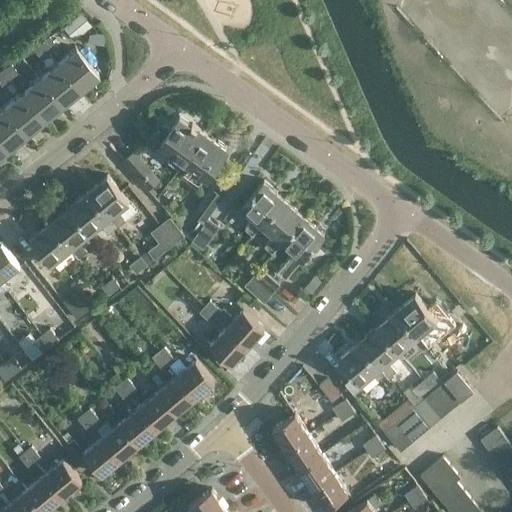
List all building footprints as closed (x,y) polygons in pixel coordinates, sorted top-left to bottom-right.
[(65,27),(74,38),(90,24),(80,13),(65,27)] [(40,41),(49,53),(58,47),(49,35),(40,41)] [(57,62),(79,89),(98,74),(89,63),(102,53),(88,36),(57,62)] [(49,53),(40,41),(32,47),(36,53),(41,59),(49,53)] [(39,76),(61,104),(79,89),(57,62),(39,76)] [(3,69),(11,81),(20,74),(11,63),(3,69)] [(11,81),(3,69),(0,70),(0,82),(3,87),(11,81)] [(20,91),(43,119),(61,104),(39,76),(20,91)] [(2,106),(25,134),(43,119),(20,91),(2,106)] [(0,108),(0,140),(7,149),(25,134),(2,106),(0,108)] [(148,135),(175,153),(175,151),(185,158),(184,160),(185,160),(206,131),(198,125),(198,127),(181,115),(172,127),(168,124),(148,135)] [(206,131),(185,160),(179,169),(185,174),(191,165),(193,166),(194,165),(200,169),(199,171),(208,178),(210,176),(212,177),(221,165),(218,164),(229,148),(206,131)] [(124,160),(149,189),(160,179),(135,151),(124,160)] [(137,209),(108,174),(88,190),(118,226),(137,209)] [(264,178),(240,205),(254,217),(245,227),(252,233),(284,196),(264,178)] [(192,214),(204,223),(223,195),(212,187),(192,214)] [(88,190),(68,205),(91,232),(101,224),(109,233),(118,226),(88,190)] [(284,196),(252,233),(253,234),(262,224),(274,235),(265,244),(272,251),(304,214),(284,196)] [(68,205),(49,220),(71,248),(78,258),(88,250),(81,241),(91,232),(68,205)] [(304,214),(272,251),(273,251),(282,241),(294,252),(278,269),(286,277),(325,232),(304,214)] [(170,216),(161,224),(176,242),(185,235),(170,216)] [(209,217),(190,243),(201,252),(220,225),(209,217)] [(71,248),(49,220),(29,236),(52,264),(71,248)] [(161,224),(152,231),(159,241),(166,250),(176,242),(161,224)] [(3,241),(2,242),(0,240),(0,277),(1,279),(20,264),(3,241)] [(148,250),(155,259),(166,250),(159,241),(148,250)] [(148,264),(141,255),(130,264),(137,273),(148,264)] [(261,267),(253,275),(272,292),(280,283),(261,267)] [(314,274),(306,285),(314,290),(321,280),(314,274)] [(272,292),(253,275),(245,284),(265,302),(272,292)] [(108,294),(120,285),(113,277),(102,286),(108,294)] [(64,299),(78,318),(88,310),(81,302),(73,292),(64,299)] [(396,308),(419,336),(438,320),(416,292),(396,308)] [(92,293),(81,302),(88,310),(98,302),(92,293)] [(205,305),(249,345),(266,327),(243,306),(234,316),(224,307),(222,309),(210,299),(202,293),(198,298),(205,305)] [(218,334),(210,343),(232,364),(249,345),(205,305),(200,311),(214,324),(211,328),(218,334)] [(449,306),(439,315),(448,325),(457,316),(451,308),(449,306)] [(377,324),(400,352),(419,336),(396,308),(377,324)] [(358,340),(388,377),(397,370),(389,361),(400,352),(377,324),(358,340)] [(51,345),(60,338),(51,327),(43,333),(51,345)] [(51,345),(43,333),(34,339),(43,351),(51,345)] [(43,351),(34,339),(24,347),(32,359),(43,351)] [(346,383),(355,394),(363,387),(361,384),(374,373),(379,379),(385,373),(388,377),(358,340),(338,356),(354,376),(346,383)] [(165,345),(158,350),(169,363),(175,358),(165,345)] [(169,363),(158,350),(152,355),(162,368),(169,363)] [(13,356),(5,362),(14,374),(22,367),(13,356)] [(177,373),(196,396),(216,381),(196,357),(177,373)] [(14,374),(5,362),(0,365),(0,371),(6,380),(14,374)] [(434,370),(423,379),(430,388),(441,379),(434,370)] [(462,398),(473,389),(458,370),(446,379),(462,398)] [(159,388),(178,412),(196,396),(177,373),(159,388)] [(132,394),(138,389),(127,376),(121,381),(132,394)] [(319,384),(333,401),(341,394),(328,377),(319,384)] [(423,379),(411,388),(418,397),(430,388),(423,379)] [(445,379),(435,388),(451,407),(461,399),(445,379)] [(132,394),(121,381),(115,386),(125,399),(132,394)] [(140,404),(159,427),(178,412),(159,388),(140,404)] [(435,388),(425,396),(441,415),(451,407),(435,388)] [(415,405),(431,424),(441,415),(425,396),(415,405)] [(351,404),(346,397),(333,406),(337,413),(351,404)] [(409,397),(379,422),(385,430),(392,424),(395,422),(401,416),(405,413),(415,405),(409,397)] [(122,419),(141,442),(159,427),(140,404),(122,419)] [(351,404),(337,413),(342,420),(355,411),(351,404)] [(405,413),(421,432),(431,424),(415,405),(405,413)] [(90,407),(84,412),(95,424),(101,419),(90,407)] [(272,427),(286,447),(309,431),(296,411),(272,427)] [(84,412),(78,417),(88,430),(95,424),(84,412)] [(395,422),(411,441),(421,432),(405,413),(401,416),(395,422)] [(103,435),(122,458),(141,442),(122,419),(103,435)] [(411,441),(395,422),(392,424),(385,430),(400,449),(411,441)] [(481,438),(488,447),(504,434),(498,425),(481,438)] [(286,447),(299,467),(323,451),(309,431),(286,447)] [(382,440),(377,434),(364,442),(368,449),(382,440)] [(488,447),(494,455),(511,443),(504,434),(488,447)] [(122,458),(103,435),(84,450),(103,474),(122,458)] [(382,440),(368,449),(373,456),(386,447),(382,440)] [(511,444),(511,443),(494,455),(501,464),(511,455),(511,444)] [(32,444),(26,449),(36,462),(43,457),(32,444)] [(30,467),(36,462),(26,449),(20,455),(30,467)] [(299,467),(312,487),(336,471),(323,451),(299,467)] [(421,473),(430,484),(452,465),(443,455),(421,473)] [(511,455),(501,464),(507,473),(511,468),(511,455)] [(45,472),(64,496),(83,480),(64,456),(45,472)] [(430,484),(438,495),(457,479),(461,476),(452,465),(430,484)] [(336,471),(312,487),(325,507),(350,491),(336,471)] [(26,488),(45,511),(64,496),(45,472),(26,488)] [(446,504),(465,489),(457,479),(438,495),(446,504)] [(405,493),(410,500),(423,490),(419,484),(405,493)] [(189,503),(195,511),(219,511),(226,508),(212,487),(189,503)] [(7,503),(14,511),(44,511),(45,511),(26,488),(7,503)] [(452,511),(455,511),(472,498),(465,489),(446,504),(452,511)] [(423,490),(410,500),(414,506),(428,497),(423,490)] [(345,511),(377,511),(374,507),(381,501),(375,492),(368,498),(345,511)] [(474,511),(480,507),(472,498),(455,511),(474,511)] [(0,509),(0,511),(14,511),(7,503),(0,509)]
